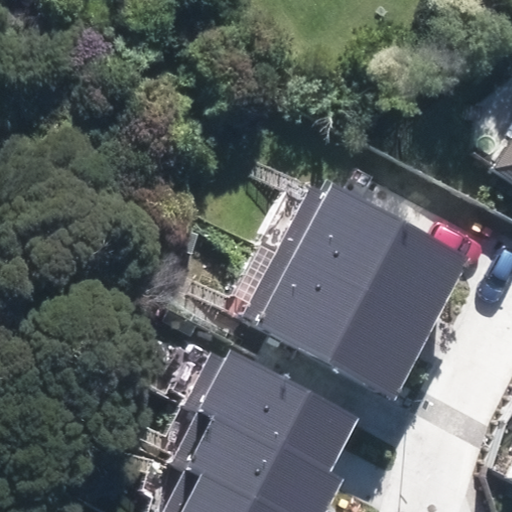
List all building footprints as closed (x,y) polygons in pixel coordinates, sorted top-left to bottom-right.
[(511,129),(486,169),(511,186),(511,129)] [(470,258),(331,186),(325,198),(310,191),(245,317),(398,396),(470,258)] [(330,473),(358,418),(213,347),(186,403),(199,410),(330,473)] [(266,511),(328,511),(344,480),(330,473),(199,410),(172,466),(184,472),(266,511)] [(266,511),(184,472),(164,511),(266,511)]
